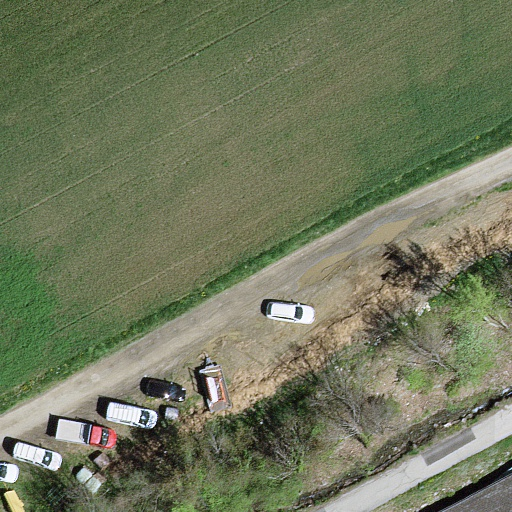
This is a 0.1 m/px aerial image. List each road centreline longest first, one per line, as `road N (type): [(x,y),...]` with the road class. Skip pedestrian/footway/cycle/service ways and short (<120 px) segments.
road 1 (unclassified): [(0,431),(511,157)]
road 2 (residential): [(511,381),(453,404),(280,511)]
